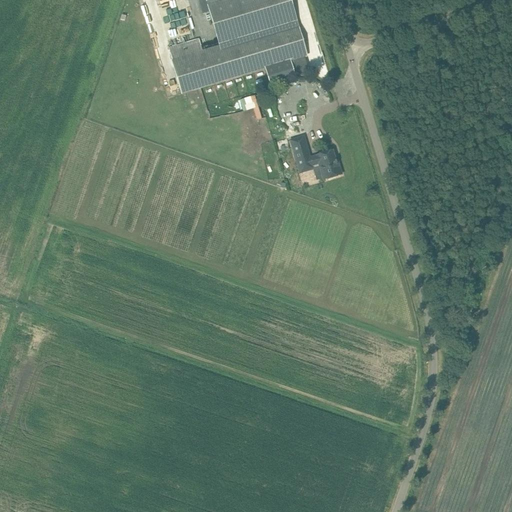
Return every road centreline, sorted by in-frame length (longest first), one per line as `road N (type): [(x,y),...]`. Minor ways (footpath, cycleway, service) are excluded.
road 1 (unclassified): [(387,511),(427,390),(431,344),(348,48)]
road 2 (unclassified): [(496,0),(348,48)]
